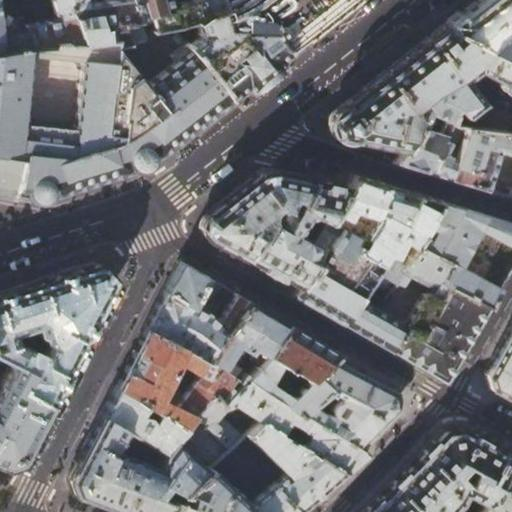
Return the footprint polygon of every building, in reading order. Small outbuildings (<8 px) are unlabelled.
[(0,0),(0,48),(27,46),(23,24),(21,16),(4,17),(5,32),(0,32),(0,0)] [(49,0),(54,18),(23,24),(27,46),(79,41),(66,0),(49,0)] [(113,44),(139,38),(138,32),(128,0),(66,0),(79,41),(112,38),(113,44)] [(128,0),(138,32),(170,26),(188,22),(201,9),(212,6),(218,4),(216,0),(182,0),(167,4),(165,0),(128,0)] [(332,10),(345,0),(216,0),(218,4),(212,6),(218,25),(266,26),(284,49),(296,39),(332,10)] [(511,0),(473,0),(442,25),(511,61),(511,0)] [(236,87),(284,49),(266,26),(218,25),(212,6),(201,9),(188,22),(170,26),(225,96),(236,87)] [(511,61),(442,25),(433,32),(423,41),(327,117),(329,124),(331,132),(371,141),(401,147),(428,92),(453,104),(447,123),(463,125),(511,131),(511,61)] [(218,101),(225,96),(170,26),(138,32),(139,38),(113,44),(112,38),(79,41),(27,46),(0,48),(0,196),(3,197),(11,198),(11,195),(18,196),(18,193),(22,193),(23,195),(26,197),(29,198),(34,199),(37,198),(41,196),(43,193),(44,189),(47,193),(118,168),(124,165),(125,163),(128,165),(131,166),(134,165),(138,164),(140,162),(142,160),(143,157),(144,154),(147,156),(163,144),(218,101)] [(428,92),(401,147),(394,163),(418,170),(446,179),(463,125),(447,123),(453,104),(428,92)] [(511,131),(463,125),(446,179),(482,190),(494,150),(511,155),(511,180),(507,194),(503,194),(503,196),(511,198),(511,131)] [(281,227),(310,179),(287,174),(267,169),(263,169),(259,170),(245,182),(201,216),(199,221),(199,224),(199,228),(200,231),(202,234),(204,236),(216,243),(243,257),(266,219),(281,227)] [(413,242),(439,200),(388,185),(374,180),(353,174),(347,186),(326,218),(339,226),(326,248),(345,259),(353,247),(376,259),(382,249),(403,259),(413,242)] [(315,260),(322,245),(326,248),(339,226),(326,218),(347,186),(319,180),(310,179),(281,227),(266,219),(243,257),(265,269),(298,286),(315,260)] [(511,262),(511,222),(466,208),(460,206),(439,200),(413,242),(447,261),(436,279),(487,305),(506,273),(511,262)] [(375,309),(360,333),(397,355),(401,357),(442,381),(443,382),(445,377),(466,342),(487,305),(436,279),(447,261),(413,242),(403,259),(400,266),(403,268),(394,282),(402,283),(407,274),(431,285),(427,292),(421,293),(404,320),(402,319),(401,319),(400,320),(399,320),(398,322),(375,309)] [(315,260),(298,286),(291,296),(322,312),(360,333),(375,309),(358,299),(376,272),(393,282),(394,282),(403,268),(400,266),(403,259),(382,249),(376,259),(353,247),(345,259),(326,248),(322,245),(315,260)] [(190,305),(207,276),(192,267),(179,260),(178,259),(178,260),(166,282),(163,289),(190,305)] [(0,357),(25,372),(19,384),(48,404),(77,347),(87,328),(111,281),(103,271),(95,262),(60,273),(0,292),(0,357)] [(226,329),(249,300),(233,291),(231,293),(233,294),(216,320),(205,311),(193,306),(195,303),(209,299),(222,285),(207,276),(190,305),(163,289),(150,313),(143,327),(205,358),(224,328),(226,329)] [(240,372),(245,375),(264,354),(286,321),(267,310),(249,300),(226,329),(224,328),(205,358),(236,379),(240,372)] [(511,319),(509,325),(483,372),(485,380),(487,387),(511,400),(511,319)] [(305,332),(286,321),(264,354),(245,375),(244,376),(292,408),(301,414),(309,405),(314,399),(301,385),(329,358),(333,354),(337,351),(323,342),(305,332)] [(239,381),(236,379),(205,358),(143,327),(125,362),(113,385),(183,426),(192,414),(211,392),(220,401),(239,381)] [(48,404),(19,384),(25,372),(0,357),(0,465),(4,467),(18,461),(32,435),(48,404)] [(357,373),(329,358),(301,385),(314,399),(315,400),(325,390),(327,391),(328,389),(337,393),(335,397),(331,398),(329,400),(327,403),(327,406),(328,409),(330,411),(319,410),(309,405),(301,414),(355,446),(371,429),(373,427),(394,405),(392,391),(357,373)] [(212,422),(207,417),(221,402),(257,419),(278,431),(286,418),(292,408),(244,376),(245,375),(240,372),(236,379),(239,381),(220,401),(211,392),(192,414),(206,428),(212,422)] [(74,460),(65,477),(71,493),(100,504),(121,511),(157,511),(182,485),(226,447),(206,428),(192,414),(183,426),(113,385),(91,428),(76,457),(74,460)] [(366,453),(355,446),(301,414),(292,408),(286,418),(306,431),(303,436),(298,434),(286,431),(283,434),(342,473),(349,467),(366,453)] [(217,417),(212,422),(206,428),(226,447),(240,434),(222,417),(217,417)] [(316,495),(342,473),(283,434),(278,431),(257,419),(251,425),(245,430),(240,434),(226,447),(182,485),(157,511),(295,511),(302,506),(316,495)] [(246,420),(241,425),(245,430),(251,425),(246,420)] [(493,484),(484,480),(500,450),(473,435),(456,426),(440,428),(407,462),(358,511),(444,511),(445,511),(445,508),(448,508),(449,506),(451,504),(452,501),(456,503),(462,493),(482,504),(493,484)] [(511,456),(500,450),(484,480),(493,484),(511,494),(511,456)] [(511,511),(511,494),(493,484),(482,504),(476,511),(511,511)]
